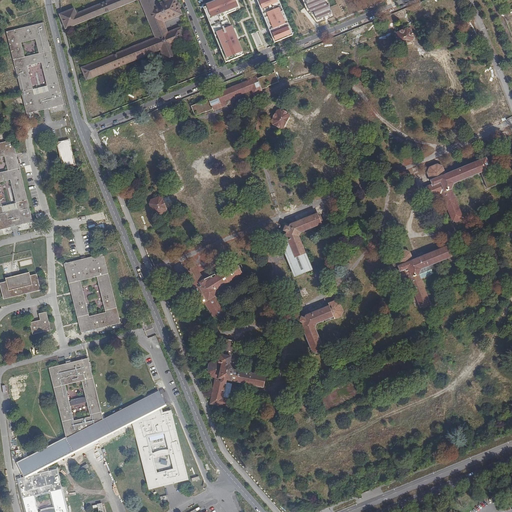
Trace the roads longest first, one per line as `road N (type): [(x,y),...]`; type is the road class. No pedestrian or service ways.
road 1 (residential): [(82,131),(216,461)]
road 2 (residential): [(218,75),(404,0)]
road 3 (primary): [(511,445),(348,511)]
road 4 (residential): [(82,131),(218,75)]
road 5 (primary): [(383,511),(511,458)]
road 6 (residential): [(48,0),(82,131)]
